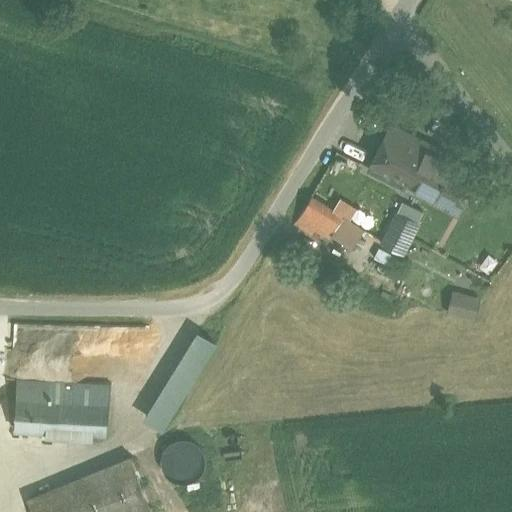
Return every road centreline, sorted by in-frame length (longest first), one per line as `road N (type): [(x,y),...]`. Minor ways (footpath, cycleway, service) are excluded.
road 1 (unclassified): [(401,20),(221,298),(187,311),(135,315),(0,313)]
road 2 (unknown): [(260,0),(294,191)]
road 3 (unclassified): [(511,164),(401,20)]
